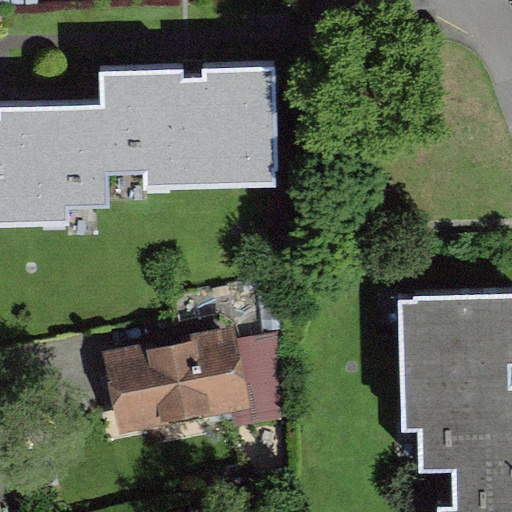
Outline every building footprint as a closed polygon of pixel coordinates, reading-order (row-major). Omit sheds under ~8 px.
[(102,66),(103,99),(105,99),(107,166),(170,165),(171,180),(249,177),(249,163),(276,162),(274,62),(205,63),(205,74),(182,74),(182,64),(102,66)] [(108,199),(107,166),(105,99),(103,99),(0,102),(0,217),(43,216),(42,201),(108,199)] [(421,463),(454,462),(511,460),(511,379),(509,380),(509,357),(511,356),(511,287),(416,291),(417,319),(402,319),(404,397),(419,397),(421,463)] [(239,398),(227,334),(115,356),(127,419),(239,398)] [(279,393),(276,342),(239,344),(249,395),(279,393)] [(511,511),(511,460),(454,462),(456,511),(511,511)]
